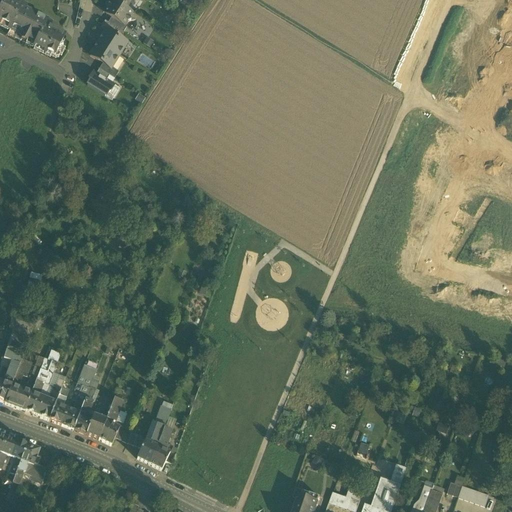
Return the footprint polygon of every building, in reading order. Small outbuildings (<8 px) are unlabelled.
[(17,0),(4,0),(2,5),(3,5),(0,10),(0,23),(9,27),(7,31),(22,38),(20,41),(26,44),(27,41),(34,44),(33,47),(54,57),(57,51),(62,50),(60,45),(64,36),(60,34),(49,28),(51,25),(47,23),(47,22),(24,10),(26,7),(22,5),(23,3),(17,0)] [(126,9),(110,0),(109,3),(105,4),(106,8),(102,13),(111,19),(124,27),(125,27),(127,22),(130,22),(129,19),(133,14),(126,9)] [(110,0),(126,9),(131,0),(110,0)] [(124,27),(111,19),(108,24),(117,30),(123,33),(126,28),(125,27),(124,27)] [(108,24),(104,22),(100,29),(105,32),(106,31),(113,35),(117,30),(108,24)] [(113,35),(106,31),(105,32),(101,38),(101,37),(97,43),(118,57),(126,44),(113,35)] [(118,57),(97,43),(93,49),(94,50),(90,56),(102,64),(110,69),(111,68),(118,57)] [(110,69),(102,64),(99,70),(109,77),(114,80),(118,73),(111,68),(110,69)] [(109,77),(99,70),(96,75),(106,82),(109,77)] [(96,75),(93,74),(88,82),(89,82),(87,86),(104,98),(107,93),(108,94),(113,87),(106,82),(96,75)] [(104,156),(101,162),(109,166),(120,145),(112,140),(108,148),(104,156)] [(108,148),(100,143),(96,151),(98,152),(104,156),(108,148)] [(104,156),(98,152),(94,159),(101,162),(104,156)] [(426,224),(431,211),(416,205),(411,218),(426,224)] [(43,278),(31,275),(29,282),(41,285),(43,278)] [(41,285),(29,282),(27,290),(41,294),(43,286),(41,285)] [(41,294),(27,290),(24,298),(39,302),(42,294),(41,294)] [(34,326),(11,320),(9,329),(30,337),(34,326)] [(112,327),(99,323),(98,327),(99,328),(98,332),(109,336),(112,327)] [(122,330),(112,327),(109,336),(119,339),(122,330)] [(27,344),(10,337),(7,348),(23,355),(27,345),(27,344)] [(23,355),(7,348),(3,360),(8,362),(11,363),(19,366),(21,361),(23,355)] [(60,356),(51,353),(48,361),(57,365),(60,356)] [(38,357),(30,380),(36,382),(44,360),(38,357)] [(48,361),(44,360),(36,382),(43,384),(43,385),(48,387),(49,387),(57,365),(48,361)] [(31,364),(21,361),(19,366),(16,374),(23,377),(22,377),(25,379),(31,364)] [(9,369),(3,384),(11,388),(16,374),(19,366),(11,363),(9,369)] [(96,372),(84,367),(76,386),(81,387),(89,390),(93,380),(96,372)] [(23,377),(16,374),(11,388),(16,389),(19,387),(22,377),(23,377)] [(29,379),(25,390),(26,393),(31,395),(36,382),(30,380),(29,379)] [(89,390),(87,395),(93,397),(98,383),(93,380),(89,390)] [(36,382),(31,395),(36,397),(39,394),(43,385),(43,384),(36,382)] [(3,384),(0,383),(0,403),(4,405),(11,388),(3,384)] [(48,387),(43,385),(39,394),(36,397),(41,399),(42,396),(44,397),(45,396),(47,397),(50,387),(49,387),(48,387)] [(81,387),(76,386),(71,401),(75,403),(81,387)] [(75,403),(72,410),(73,411),(73,413),(67,410),(61,427),(73,432),(84,404),(87,395),(89,390),(81,387),(75,403)] [(16,389),(11,388),(4,405),(24,413),(31,395),(26,393),(16,389)] [(54,389),(50,398),(50,403),(55,405),(60,392),(60,391),(54,389)] [(67,395),(60,392),(55,405),(49,422),(61,427),(67,410),(61,408),(62,406),(63,406),(67,395)] [(36,397),(31,395),(24,413),(36,418),(43,400),(41,399),(36,397)] [(93,397),(87,395),(84,404),(91,407),(92,404),(90,404),(93,397)] [(45,401),(43,400),(36,418),(49,422),(55,405),(50,403),(45,401)] [(106,422),(105,424),(110,426),(112,423),(113,423),(114,423),(122,403),(114,400),(108,416),(106,422)] [(84,404),(73,432),(85,436),(92,419),(87,418),(91,407),(84,404)] [(164,409),(160,407),(155,422),(157,423),(160,424),(159,427),(164,429),(170,411),(164,409)] [(400,415),(399,423),(407,423),(408,415),(400,415)] [(102,420),(93,417),(92,419),(85,436),(98,441),(105,424),(106,422),(102,420)] [(152,447),(145,443),(136,460),(148,466),(159,445),(164,429),(159,427),(160,424),(157,423),(151,441),(154,443),(152,447)] [(110,426),(105,424),(98,441),(111,448),(114,439),(118,430),(110,426)] [(131,433),(119,428),(118,430),(114,439),(126,445),(131,434),(131,433)] [(164,429),(159,445),(148,466),(161,472),(165,463),(169,455),(168,454),(170,452),(176,454),(177,451),(167,447),(172,433),(164,429)] [(142,439),(131,434),(127,445),(138,449),(142,439)] [(17,443),(6,439),(0,455),(6,457),(11,458),(17,443)] [(27,447),(17,443),(11,458),(16,461),(21,462),(27,447)] [(39,451),(27,447),(21,462),(28,465),(30,466),(33,467),(37,457),(39,451)] [(176,454),(170,452),(168,454),(169,455),(165,463),(171,466),(176,454)] [(58,458),(51,456),(47,469),(53,471),(58,458)] [(47,470),(37,467),(40,459),(37,457),(33,467),(32,470),(29,469),(30,466),(28,465),(26,465),(25,468),(27,470),(25,473),(23,474),(43,482),(47,470)] [(16,461),(15,461),(12,468),(18,470),(21,462),(16,461)] [(28,465),(21,462),(18,470),(16,476),(13,485),(18,487),(23,474),(25,473),(27,470),(25,468),(26,465),(28,465)] [(397,465),(393,481),(404,484),(408,467),(397,465)] [(12,468),(8,466),(6,472),(16,476),(18,470),(12,468)] [(401,487),(381,480),(379,487),(392,492),(398,494),(401,487)] [(462,488),(451,484),(447,496),(458,499),(462,488)] [(18,487),(13,485),(9,494),(15,496),(18,487)] [(385,511),(392,492),(379,487),(371,508),(382,511),(385,511)] [(489,497),(462,488),(458,499),(485,509),(489,497)] [(425,489),(420,503),(421,503),(417,507),(415,511),(417,511),(424,511),(432,492),(425,489)] [(392,511),(398,494),(392,492),(385,511),(392,511)] [(432,492),(424,511),(436,511),(443,496),(432,492)] [(303,493),(299,501),(296,500),(292,511),(315,511),(320,499),(303,493)] [(351,500),(333,494),(329,505),(347,511),(351,500)] [(356,511),(360,501),(351,498),(351,500),(347,511),(348,511),(356,511)]
